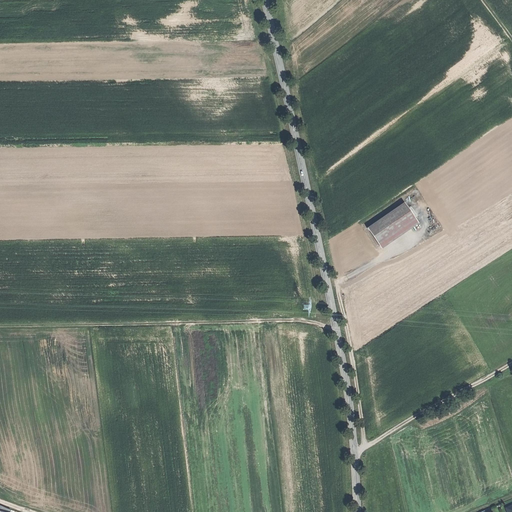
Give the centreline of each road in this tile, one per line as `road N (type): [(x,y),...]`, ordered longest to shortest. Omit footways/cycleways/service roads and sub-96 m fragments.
road 1 (secondary): [(357,511),(343,355),(263,0)]
road 2 (track): [(366,448),(294,86)]
road 3 (track): [(338,333),(301,321),(0,326)]
road 4 (track): [(511,364),(354,454)]
